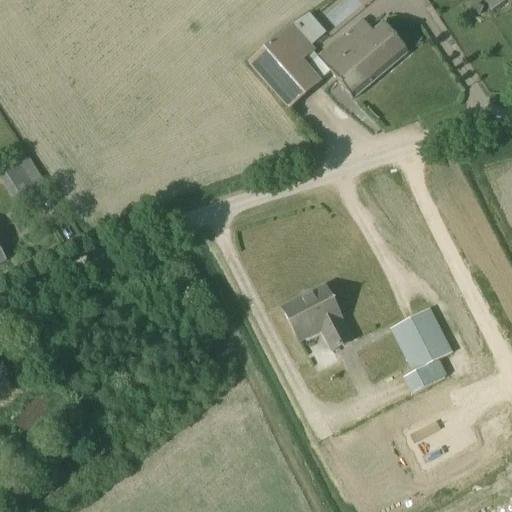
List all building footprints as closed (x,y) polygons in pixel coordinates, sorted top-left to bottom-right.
[(482,0),(488,10),(507,0),(482,0)] [(363,22),(346,36),(381,78),(407,56),(383,26),(373,34),(363,22)] [(313,51),(292,27),(248,66),(287,111),(320,83),(301,62),(313,51)] [(354,100),(381,78),(346,36),(319,58),(354,100)] [(47,189),(27,157),(0,174),(0,180),(18,208),(47,189)] [(341,323),(324,290),(282,312),(299,345),(321,333),(332,355),(351,345),(340,324),(341,323)] [(423,337),(386,357),(408,400),(432,387),(446,380),(423,337)]
